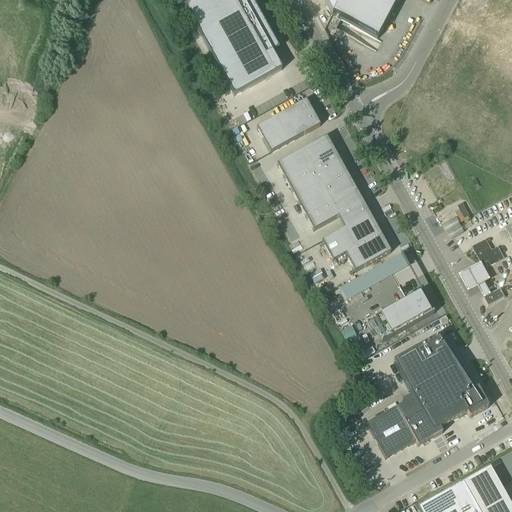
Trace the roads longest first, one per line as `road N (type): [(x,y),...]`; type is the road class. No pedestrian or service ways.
road 1 (unclassified): [(511,388),(357,110)]
road 2 (track): [(277,399),(0,267)]
road 3 (residential): [(271,511),(217,490),(145,476),(0,410)]
road 4 (unclassified): [(511,428),(364,511)]
road 5 (unclassified): [(357,110),(406,80),(451,0)]
road 6 (unknown): [(464,357),(447,331),(424,335),(383,359),(390,390)]
road 7 (residential): [(347,511),(296,418),(277,399)]
road 8 (unclassified): [(357,110),(294,0)]
